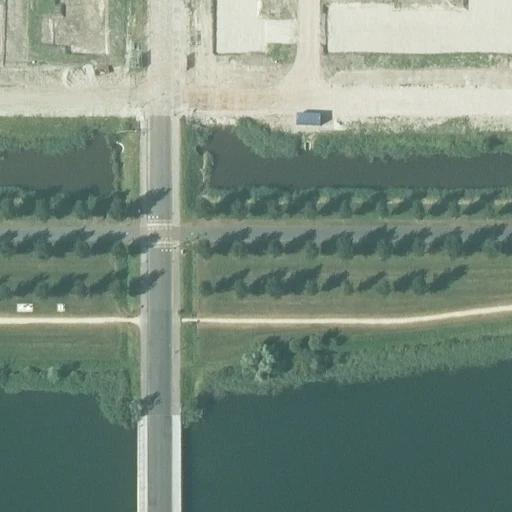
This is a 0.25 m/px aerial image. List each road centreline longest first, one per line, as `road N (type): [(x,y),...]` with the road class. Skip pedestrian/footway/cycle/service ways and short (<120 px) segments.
road 1 (residential): [(162,511),(162,104)]
road 2 (residential): [(162,104),(511,103)]
road 3 (residential): [(0,104),(162,104)]
